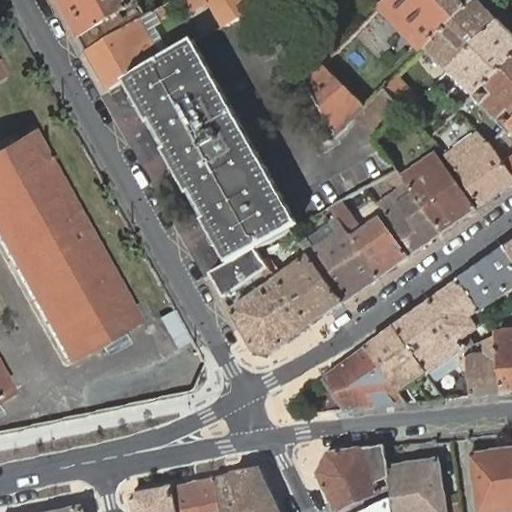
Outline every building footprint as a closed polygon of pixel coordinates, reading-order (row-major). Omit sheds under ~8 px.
[(57,0),(78,38),(87,52),(140,21),(148,17),(139,3),(137,0),(57,0)] [(247,0),(178,0),(187,14),(210,1),(223,24),(252,6),(247,0)] [(476,0),(389,0),(382,7),(391,16),(373,34),(395,57),(414,39),(425,51),(427,48),(476,0)] [(499,22),(477,0),(476,0),(427,48),(449,71),(499,22)] [(201,37),(223,24),(210,1),(187,14),(201,37)] [(87,52),(109,92),(126,82),(163,60),(140,21),(87,52)] [(511,59),(511,35),(499,22),(449,71),(474,96),(511,59)] [(126,82),(163,147),(209,121),(210,120),(233,108),(195,41),(163,60),(126,82)] [(511,59),(474,96),(505,130),(510,126),(511,124),(511,59)] [(365,110),(322,67),(307,82),(330,125),(337,137),(356,119),(365,110)] [(420,99),(399,76),(384,91),(406,113),(420,99)] [(365,110),(356,119),(377,141),(385,134),(406,113),(384,91),(365,110)] [(240,176),(264,162),(233,108),(210,120),(209,121),(163,147),(194,202),(240,176)] [(32,133),(0,150),(0,239),(68,360),(137,321),(32,133)] [(490,144),(479,133),(446,156),(482,207),(511,185),(511,173),(506,166),(490,144)] [(386,136),(385,134),(377,141),(384,151),(387,148),(386,136)] [(442,234),(477,209),(438,155),(403,179),(408,184),(442,234)] [(293,229),(300,226),(264,162),(240,176),(194,202),(230,265),(256,250),(270,243),(291,230),(293,229)] [(389,176),(399,190),(408,184),(403,179),(398,171),(389,176)] [(414,254),(442,234),(408,184),(399,190),(380,203),(379,204),(414,254)] [(380,278),(410,257),(381,217),(364,229),(345,201),(332,208),(331,209),(339,220),(351,237),(380,278)] [(344,303),(380,278),(351,237),(339,220),(333,224),(339,233),(315,250),(308,241),(302,245),(312,258),(344,303)] [(339,233),(333,224),(308,241),(315,250),(339,233)] [(511,256),(507,249),(460,282),(480,312),(511,289),(511,288),(511,256)] [(269,268),(256,250),(230,265),(212,274),(226,299),(269,268)] [(311,327),(344,303),(312,258),(285,277),(278,268),(272,273),(277,280),(311,327)] [(277,280),(272,273),(269,268),(226,299),(233,312),(277,280)] [(270,355),(311,327),(277,280),(233,312),(256,352),(270,355)] [(460,282),(433,301),(466,348),(472,346),(474,345),(468,337),(472,333),(470,330),(485,319),(480,312),(460,282)] [(433,301),(396,327),(428,373),(429,376),(457,356),(463,364),(466,369),(468,368),(467,359),(466,348),(433,301)] [(192,340),(175,309),(162,317),(179,347),(192,340)] [(396,327),(368,347),(407,404),(418,403),(407,388),(420,379),(428,373),(396,327)] [(498,337),(504,393),(511,392),(511,329),(508,330),(505,333),(505,336),(498,337)] [(466,348),(467,359),(468,368),(472,397),(504,393),(498,337),(484,342),(486,354),(474,355),(472,346),(466,348)] [(474,345),(472,346),(474,355),(486,354),(484,342),(474,345)] [(368,347),(327,376),(350,410),(407,404),(368,347)] [(457,356),(429,376),(434,382),(435,384),(463,364),(457,356)] [(0,371),(0,398),(11,392),(0,371)] [(389,468),(385,446),(344,451),(329,454),(318,474),(336,511),(337,511),(392,488),(389,468)] [(511,449),(471,455),(480,511),(504,511),(511,511),(511,449)] [(446,511),(439,460),(389,468),(392,488),(393,498),(395,511),(446,511)] [(281,511),(262,469),(235,475),(244,511),(281,511)] [(244,511),(235,475),(216,478),(223,511),(244,511)] [(223,511),(216,478),(173,488),(177,511),(223,511)] [(177,511),(173,488),(133,496),(136,511),(177,511)] [(362,511),(395,511),(393,498),(362,511)]
